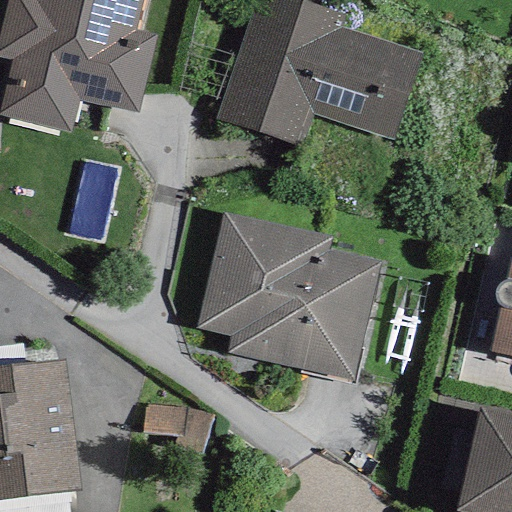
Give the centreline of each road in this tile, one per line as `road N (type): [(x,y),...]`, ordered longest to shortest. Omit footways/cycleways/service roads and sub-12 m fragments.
road 1 (residential): [(0,252),(337,488)]
road 2 (unknown): [(128,342),(152,285),(176,96)]
